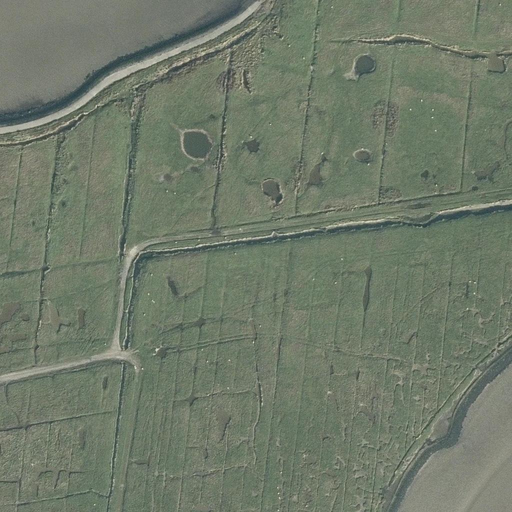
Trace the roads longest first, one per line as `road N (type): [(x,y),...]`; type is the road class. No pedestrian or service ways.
road 1 (track): [(110,356),(125,263),(141,244),(511,189)]
road 2 (track): [(0,379),(133,356),(139,375),(120,511)]
